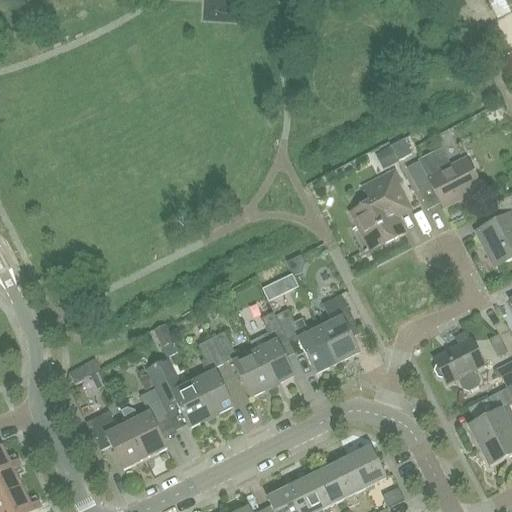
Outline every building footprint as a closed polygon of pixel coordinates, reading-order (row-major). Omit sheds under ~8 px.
[(511,0),(487,0),(490,5),(500,0),(503,0),(508,9),(511,7),(511,0)] [(399,162),(412,155),(404,140),(391,147),(399,162)] [(451,168),(442,151),(407,169),(418,192),(431,185),(444,210),(467,198),(465,194),(480,186),(467,160),(451,168)] [(386,245),(405,235),(397,219),(411,212),(397,185),(401,184),(395,173),(364,189),(371,204),(351,214),(370,250),(385,242),(386,245)] [(511,260),(511,197),(492,208),(499,221),(476,233),(495,270),(511,260)] [(427,208),(417,212),(427,236),(436,232),(427,208)] [(291,277),(262,291),(268,304),(297,290),(291,277)] [(321,331),(338,365),(360,355),(344,323),(352,318),(342,297),(323,306),(333,325),(321,331)] [(338,365),(321,331),(310,336),(303,320),(295,324),(288,311),(276,318),(286,340),(288,343),(297,338),(316,376),(338,365)] [(286,340),(276,318),(274,314),(261,320),(268,335),(249,344),(255,355),(256,354),(273,389),(295,378),(278,344),(286,340)] [(256,354),(255,355),(244,360),(242,356),(235,354),(225,334),(211,341),(223,366),(232,362),(251,400),(273,389),(256,354)] [(206,375),(223,366),(211,341),(198,347),(205,361),(200,363),(206,375)] [(481,382),(478,376),(473,374),(485,368),(471,341),(434,361),(437,368),(435,373),(439,379),(444,380),(448,387),(462,380),(460,386),(463,391),(469,393),(479,388),(481,382)] [(182,391),(168,363),(150,372),(164,401),(161,402),(169,419),(181,414),(189,430),(211,419),(194,385),(182,391)] [(511,364),(498,372),(508,390),(509,389),(511,387),(511,364)] [(76,371),(69,375),(76,387),(83,383),(76,371)] [(194,385),(211,419),(233,408),(216,374),(194,385)] [(511,394),(509,389),(508,390),(488,400),(495,415),(469,428),(480,449),(511,432),(511,414),(509,408),(511,406),(511,394)] [(128,426),(146,461),(168,450),(156,426),(169,419),(161,402),(155,391),(140,398),(149,415),(139,420),(135,412),(128,410),(122,413),(128,426)] [(146,461),(128,426),(118,431),(109,414),(87,425),(101,453),(112,448),(124,472),(146,461)] [(511,432),(480,449),(490,469),(510,459),(511,463),(511,432)] [(0,501),(24,490),(15,473),(23,469),(19,462),(11,466),(2,449),(0,449),(0,501)] [(350,459),(365,491),(386,481),(371,449),(350,459)] [(354,497),(365,491),(350,459),(329,470),(345,501),(349,509),(358,504),(354,497)] [(325,511),(345,501),(329,470),(309,480),(325,511)] [(323,511),(325,511),(309,480),(288,490),(299,511),(323,511)] [(0,511),(40,511),(43,511),(39,503),(32,507),(24,490),(0,501),(0,511)] [(299,511),(288,490),(268,500),(273,511),(299,511)]
